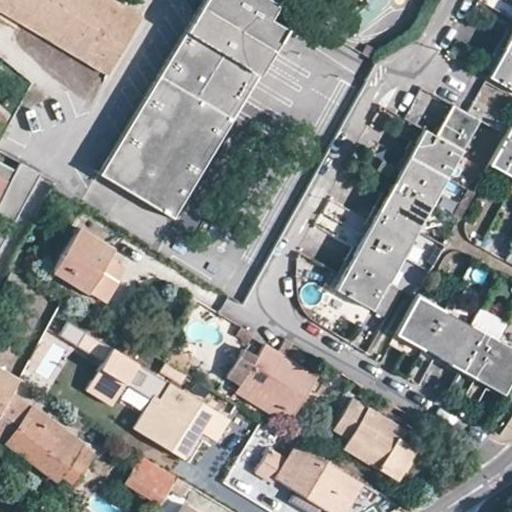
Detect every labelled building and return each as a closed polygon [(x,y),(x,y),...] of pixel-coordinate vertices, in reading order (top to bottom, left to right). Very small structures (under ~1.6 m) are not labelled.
[(96,0),(0,0),(0,3),(93,75),(131,26),(96,0)] [(200,0),(146,92),(97,173),(168,214),(252,76),(282,28),(266,18),(271,8),(275,0),(200,0)] [(511,54),(511,28),(500,48),(511,54)] [(511,54),(500,48),(485,76),(511,89),(511,54)] [(450,105),(449,104),(432,135),(457,148),(474,119),(464,113),(450,105)] [(487,163),(511,176),(511,129),(507,127),(503,134),(487,163)] [(420,129),(405,156),(442,176),(457,148),(432,135),(420,129)] [(0,246),(9,230),(0,225),(0,206),(17,215),(41,172),(20,160),(17,166),(0,156),(0,246)] [(390,184),(426,204),(442,176),(405,156),(390,184)] [(412,230),(426,204),(390,184),(375,210),(412,230)] [(375,210),(361,235),(398,254),(412,230),(375,210)] [(76,227),(52,267),(104,299),(122,269),(105,258),(91,250),(97,239),(76,227)] [(361,235),(347,262),(382,281),(398,254),(361,235)] [(97,239),(91,250),(105,258),(111,247),(97,239)] [(347,262),(333,288),(368,308),(382,281),(347,262)] [(7,272),(0,284),(0,285),(17,295),(24,281),(7,272)] [(440,310),(413,296),(394,333),(420,347),(440,310)] [(466,325),(440,310),(420,347),(446,362),(466,325)] [(501,340),(508,323),(478,310),(470,327),(501,340)] [(249,331),(239,325),(234,333),(245,339),(249,331)] [(446,362),(473,377),(492,340),(466,325),(446,362)] [(511,350),(492,340),(473,377),(499,391),(511,367),(511,350)] [(313,375),(261,341),(237,382),(282,409),(292,392),(300,397),(313,375)] [(158,359),(183,374),(191,361),(167,346),(158,359)] [(253,354),(240,347),(224,375),(237,382),(253,354)] [(410,379),(426,384),(434,362),(418,357),(410,379)] [(0,370),(0,407),(9,392),(15,379),(0,370)] [(223,416),(164,380),(154,397),(148,393),(128,426),(177,456),(190,433),(183,429),(189,419),(195,423),(192,427),(201,433),(210,438),(223,416)] [(237,382),(231,392),(276,419),(280,412),(288,417),(300,397),(292,392),(282,409),(237,382)] [(9,392),(0,407),(0,438),(54,478),(79,444),(9,392)] [(413,448),(398,439),(390,433),(394,425),(348,397),(330,430),(343,439),(339,448),(394,480),(413,448)] [(184,461),(201,433),(192,427),(195,423),(189,419),(183,429),(190,433),(177,456),(184,461)] [(398,439),(403,430),(394,425),(390,433),(398,439)] [(271,478),(293,490),(319,507),(326,511),(341,511),(360,482),(297,444),(291,441),(282,457),(267,449),(253,473),(269,482),(271,478)] [(124,490),(164,505),(176,473),(136,458),(124,490)] [(293,490),(285,502),(301,511),(316,511),(319,507),(293,490)]
